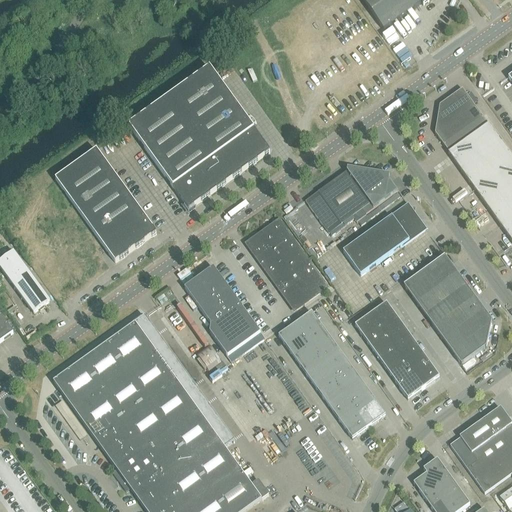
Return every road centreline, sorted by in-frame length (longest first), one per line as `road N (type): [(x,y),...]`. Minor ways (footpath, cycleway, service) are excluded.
road 1 (unclassified): [(0,387),(377,116)]
road 2 (unknown): [(135,289),(286,490),(338,507)]
road 3 (unclassified): [(377,116),(511,305)]
road 4 (unclassified): [(511,362),(409,441),(372,511)]
road 5 (unclassified): [(377,116),(503,25)]
road 6 (residential): [(0,113),(38,82),(95,0)]
road 7 (unclassified): [(75,511),(0,405)]
